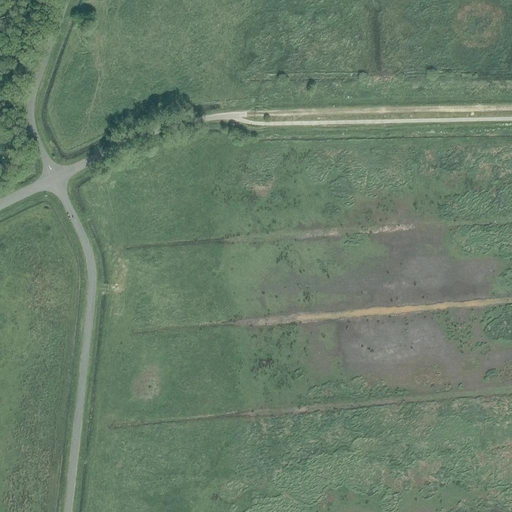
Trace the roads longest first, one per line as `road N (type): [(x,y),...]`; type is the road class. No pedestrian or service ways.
road 1 (unclassified): [(67,511),(92,269),(53,177)]
road 2 (track): [(246,115),(511,108)]
road 3 (unclassified): [(53,177),(162,128),(246,115)]
road 4 (unclassified): [(53,177),(29,105),(65,0)]
